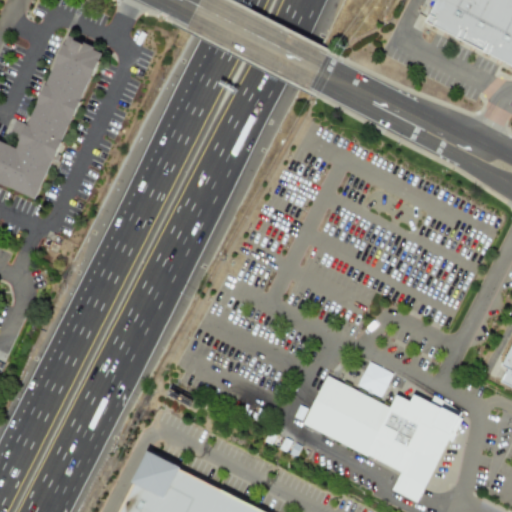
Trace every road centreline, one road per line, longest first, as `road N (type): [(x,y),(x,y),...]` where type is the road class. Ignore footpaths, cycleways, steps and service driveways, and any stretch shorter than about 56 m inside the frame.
road 1 (motorway): [(255,0),(0,505)]
road 2 (motorway): [(99,388),(295,0)]
road 3 (secondary): [(355,104),(511,189)]
road 4 (secondary): [(483,139),(365,85),(333,82)]
road 5 (motorway): [(36,511),(99,388)]
road 6 (secondary): [(194,10),(316,73)]
road 7 (secondary): [(355,104),(458,142),(483,139)]
